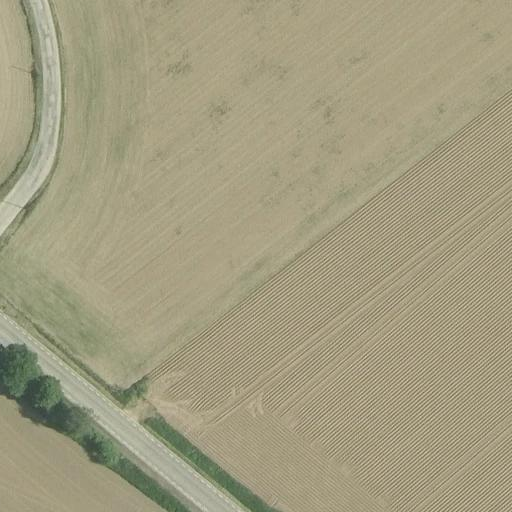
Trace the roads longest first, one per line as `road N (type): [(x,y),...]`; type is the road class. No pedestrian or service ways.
road 1 (unclassified): [(0,328),(221,511)]
road 2 (unclassified): [(0,217),(47,154),(51,70),(34,0)]
